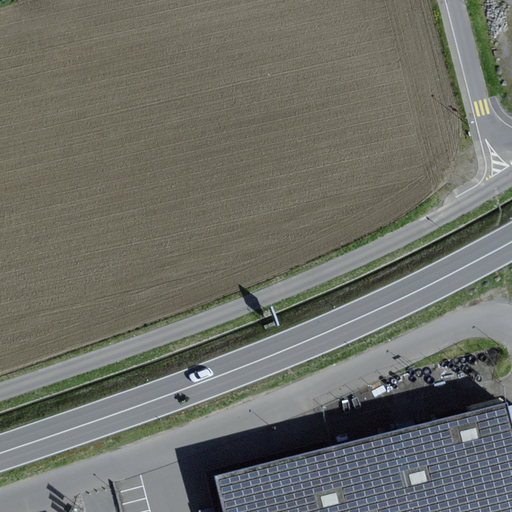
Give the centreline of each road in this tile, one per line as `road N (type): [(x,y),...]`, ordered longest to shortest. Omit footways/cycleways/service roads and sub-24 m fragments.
road 1 (unclassified): [(0,391),(332,270),(511,175)]
road 2 (secondary): [(511,241),(208,380),(0,450)]
road 3 (unclassified): [(0,504),(279,407),(470,322),(511,324)]
road 4 (unclassified): [(452,0),(487,125),(511,142)]
